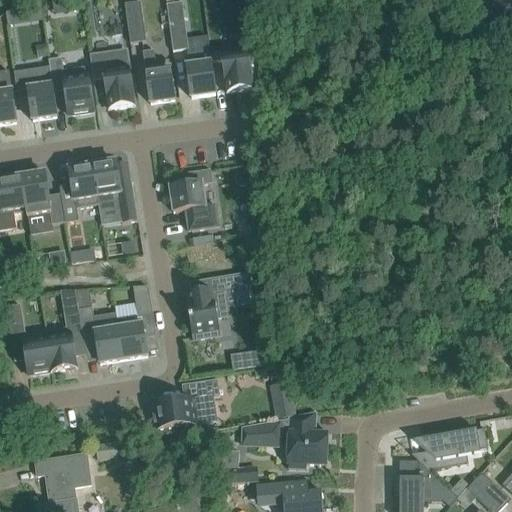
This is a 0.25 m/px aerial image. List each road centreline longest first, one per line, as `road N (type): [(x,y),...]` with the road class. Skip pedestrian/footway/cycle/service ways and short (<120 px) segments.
road 1 (residential): [(0,413),(164,385),(172,371),(140,142)]
road 2 (residential): [(511,402),(395,425),(371,441),(369,511)]
road 3 (residential): [(0,159),(140,142)]
